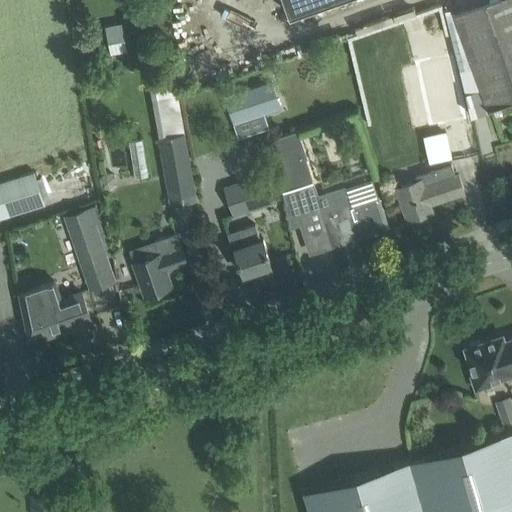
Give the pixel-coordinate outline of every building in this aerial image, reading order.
[(286,0),(288,3),(291,12),(326,0),(286,0)] [(511,0),(485,0),(457,10),(483,85),(464,92),(468,112),(469,114),(511,99),(511,0)] [(109,52),(127,51),(124,21),(107,23),(109,52)] [(159,137),(170,196),(171,204),(196,200),(195,191),(185,132),(175,79),(168,81),(156,83),(158,97),(152,98),(159,137)] [(271,80),(225,96),(234,123),(281,107),(271,80)] [(461,128),(434,135),(440,159),(467,152),(461,128)] [(283,188),(313,179),(299,129),(271,139),(283,188)] [(456,175),(452,164),(415,175),(417,180),(398,186),(402,200),(408,219),(433,211),(431,203),(466,192),(460,174),(456,175)] [(0,218),(45,203),(33,169),(0,180),(0,218)] [(234,214),(275,200),(266,174),(226,187),(234,214)] [(317,195),(313,183),(294,189),(304,220),(302,221),(311,250),(388,226),(378,196),(352,205),(345,185),(317,195)] [(98,202),(66,213),(70,226),(83,265),(107,257),(95,220),(103,217),(98,202)] [(260,236),(255,223),(228,232),(238,262),(240,261),(244,272),(272,263),(263,235),(260,236)] [(139,275),(146,294),(172,285),(166,268),(188,261),(182,246),(177,232),(155,239),(156,241),(159,252),(136,260),(134,261),(139,275)] [(91,316),(84,297),(82,291),(61,298),(54,280),(38,286),(23,292),(24,296),(21,297),(29,336),(45,331),(47,335),(71,326),(70,323),(91,316)] [(511,337),(505,340),(503,334),(482,342),(479,339),(470,342),(469,346),(466,347),(474,372),(471,373),(476,389),(495,382),(494,379),(511,372),(511,337)] [(511,395),(496,400),(501,419),(511,416),(511,395)] [(310,511),(511,511),(511,429),(304,489),(310,511)] [(30,511),(47,511),(48,495),(30,495),(30,511)]
